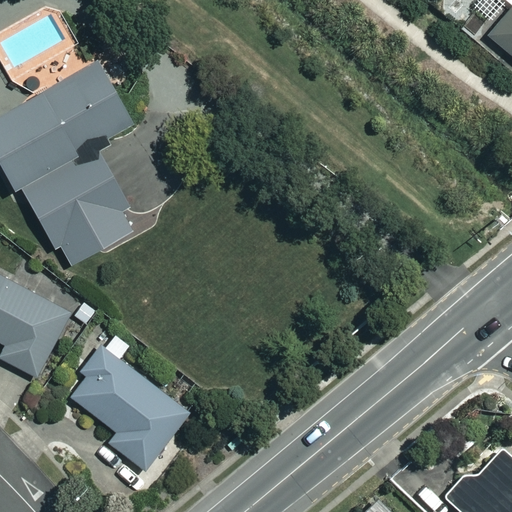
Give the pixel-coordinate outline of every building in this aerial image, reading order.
[(511,0),(506,0),(511,5),(511,14),(492,37),(511,55),(511,0)] [(133,124),(96,60),(0,114),(0,169),(13,192),(19,189),(54,251),(60,248),(71,267),(133,232),(122,212),(131,207),(99,153),(110,146),(106,139),(133,124)] [(73,315),(0,276),(0,346),(8,351),(3,360),(40,379),(73,315)] [(133,349),(114,334),(84,374),(90,379),(74,400),(120,434),(112,445),(146,471),(191,412),(124,361),(133,349)] [(511,511),(511,465),(501,456),(478,480),(471,473),(447,499),(460,511),(511,511)]
